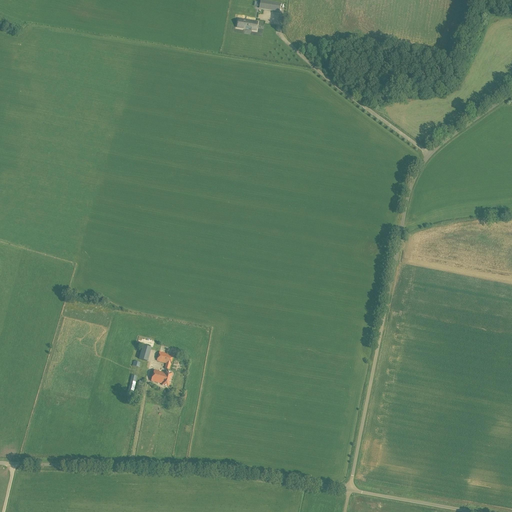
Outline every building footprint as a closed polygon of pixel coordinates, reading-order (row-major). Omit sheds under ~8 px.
[(270,11),(270,10),(272,2),(260,0),(260,3),(264,4),(263,9),(270,11)] [(258,22),(238,19),(237,28),(245,30),(245,27),(251,28),(251,31),(256,31),(258,22)] [(302,65),(304,62),(298,57),(296,59),(302,65)] [(159,352),(156,361),(166,364),(164,369),(169,370),(173,356),(159,352)] [(131,375),(128,393),(133,394),(140,362),(133,361),(130,375),(131,375)] [(154,370),(151,381),(162,384),(162,385),(168,387),(172,374),(166,372),(165,373),(154,370)]
